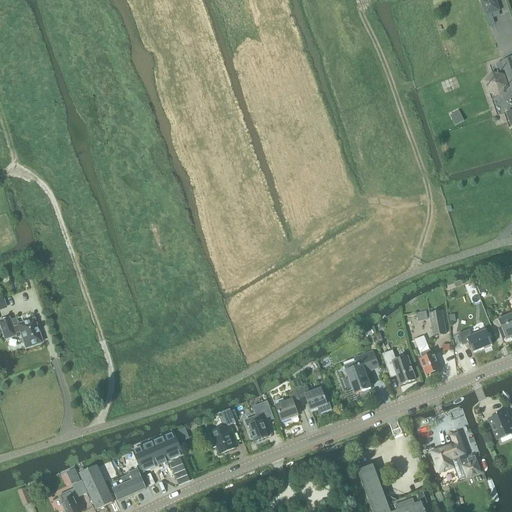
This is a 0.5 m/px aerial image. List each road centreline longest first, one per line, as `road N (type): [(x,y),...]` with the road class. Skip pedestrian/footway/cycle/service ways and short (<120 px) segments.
road 1 (unclassified): [(0,459),(193,397),(411,273),(511,241)]
road 2 (secondary): [(148,511),(511,364)]
road 3 (track): [(0,114),(16,166),(44,187),(112,371),(100,427)]
road 4 (track): [(361,0),(430,196),(411,273)]
